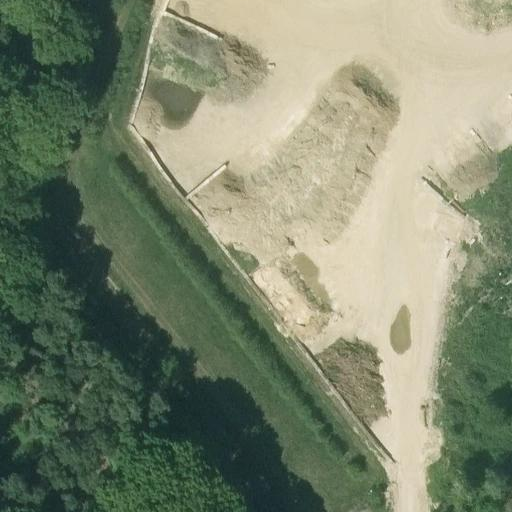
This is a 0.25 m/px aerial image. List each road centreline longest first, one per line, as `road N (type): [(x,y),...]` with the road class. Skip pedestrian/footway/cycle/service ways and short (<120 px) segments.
road 1 (track): [(129,0),(64,157),(74,206),(268,462),(290,511)]
road 2 (track): [(511,30),(462,63),(357,170),(266,110),(248,52),(270,0)]
road 3 (track): [(51,0),(0,138)]
